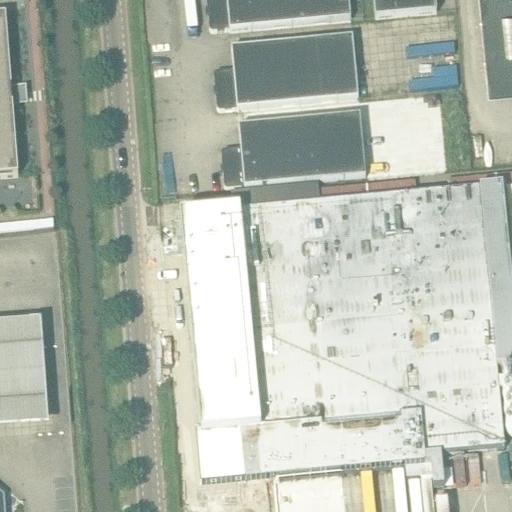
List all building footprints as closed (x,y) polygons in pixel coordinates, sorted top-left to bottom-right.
[(205,0),(209,30),(210,33),(213,34),(229,32),(229,33),(350,22),(348,0),(205,0)] [(372,0),(375,20),(436,14),(434,0),(372,0)] [(511,0),(478,0),(487,90),(511,87),(511,0)] [(0,179),(18,178),(5,18),(0,18),(0,179)] [(233,72),(217,74),(214,75),(213,78),(216,110),(218,112),(221,113),(236,112),(237,113),(358,101),(352,40),(231,51),(233,72)] [(240,150),(224,152),(221,153),(221,156),(224,188),(225,190),(227,191),(244,190),(244,191),(365,179),(359,118),(238,129),(240,150)] [(219,215),(179,219),(200,436),(195,437),(200,488),(278,481),(341,475),(405,470),(406,479),(431,477),(431,479),(432,491),(444,490),(441,457),(504,451),(497,370),(511,368),(511,297),(501,188),(479,190),(319,205),(280,209),(219,215)] [(0,430),(45,429),(41,324),(0,325),(0,430)]
